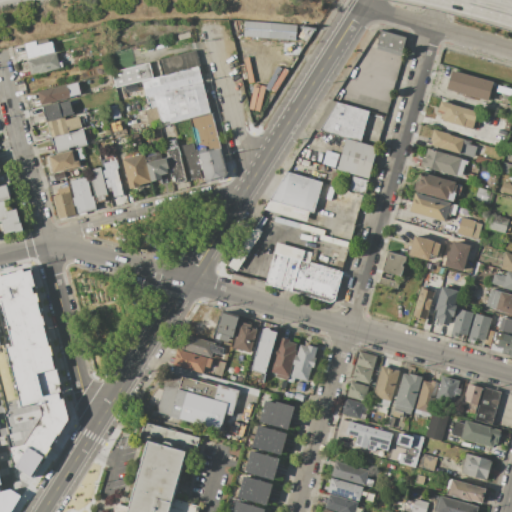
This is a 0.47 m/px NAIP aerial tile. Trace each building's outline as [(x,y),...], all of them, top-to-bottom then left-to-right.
[(242,36),(294,41),(296,25),(243,20),(242,36)] [(406,38),(403,52),(377,45),(380,31),(406,38)] [(29,59),(25,43),(36,40),(36,41),(47,38),(48,42),(51,41),(54,52),(29,59)] [(199,66),(153,78),(149,63),(195,51),(199,66)] [(27,60),(56,53),(60,68),(38,73),(30,75),(27,60)] [(142,81),(116,88),(112,72),(149,63),(153,78),(142,81)] [(211,113),(189,119),(162,126),(162,124),(157,107),(152,108),(150,103),(148,103),(142,81),(153,78),(199,66),(211,113)] [(452,71),(493,82),(488,101),(474,97),(474,99),(463,96),(464,94),(446,89),(452,71)] [(70,97),(67,85),(78,82),(80,94),(70,97)] [(38,92),(67,84),(67,85),(70,97),(41,105),(38,92)] [(361,142),(346,138),(313,129),(331,100),(370,111),(361,142)] [(43,106),(59,102),(59,103),(70,101),(73,114),(47,121),(43,106)] [(473,129),(443,121),(445,111),(438,109),(441,101),(478,111),(473,129)] [(157,107),(162,124),(149,127),(145,110),(152,108),(157,107)] [(220,148),(198,154),(197,149),(189,119),(211,113),(220,148)] [(48,122),(65,118),(65,119),(79,116),(82,130),(52,138),(48,122)] [(52,138),(82,130),(83,129),(87,145),(77,148),(76,146),(69,148),(69,150),(56,153),(52,138)] [(460,154),(429,145),(433,130),(464,139),(460,154)] [(138,132),(143,151),(134,153),(129,135),(138,132)] [(361,142),(377,147),(368,179),(337,170),(346,138),(361,142)] [(169,169),(167,158),(166,156),(169,156),(165,141),(176,139),(181,156),(180,157),(186,182),(176,184),(174,177),(172,177),(169,169)] [(201,177),(192,180),(185,155),(184,156),(181,145),(192,143),(194,149),(197,149),(198,154),(202,169),(200,170),(201,177)] [(202,169),(198,154),(220,148),(226,171),(229,172),(224,180),(221,178),(205,182),(202,169)] [(427,148),(462,158),(457,176),(422,167),(427,148)] [(49,157),(72,151),(74,162),(79,160),(80,167),(54,174),(49,157)] [(333,167),(337,154),(325,151),(321,164),(333,167)] [(144,153),(146,163),(151,182),(140,185),(140,187),(130,190),(122,159),(144,153)] [(151,182),(146,163),(167,158),(169,169),(167,169),(168,173),(161,175),(162,180),(151,182)] [(124,195),(114,198),(112,191),(108,192),(103,170),(105,170),(104,163),(117,160),(119,168),(117,168),(124,195)] [(503,162),(511,164),(511,168),(510,174),(501,171),(503,162)] [(96,202),(91,181),(92,180),(89,170),(101,167),(108,194),(104,195),(105,200),(96,202)] [(322,182),(314,211),(269,199),(287,173),(322,182)] [(413,191),(416,181),(419,181),(422,173),(456,182),(455,184),(457,185),(455,192),(456,192),(453,202),(413,191)] [(78,214),(76,206),(74,206),(72,198),(74,197),(70,181),(89,176),(90,181),(88,182),(92,196),(93,196),(95,203),(94,204),(96,210),(78,214)] [(368,180),(364,194),(348,190),(352,176),(368,180)] [(511,184),(511,194),(500,191),(503,182),(511,184)] [(361,195),(357,210),(318,199),(322,184),(361,195)] [(0,186),(7,185),(11,198),(5,199),(0,200),(0,186)] [(76,215),(59,220),(53,196),(59,195),(57,189),(68,186),(76,215)] [(491,192),(477,187),(474,199),(488,203),(491,192)] [(451,203),(445,222),(410,212),(415,193),(451,203)] [(0,200),(5,199),(8,211),(17,209),(22,230),(6,234),(3,221),(0,221),(0,200)] [(314,211),(321,213),(318,224),(262,209),(269,199),(314,211)] [(505,233),(490,229),(493,215),(509,219),(509,221),(511,222),(509,230),(506,229),(505,233)] [(461,217),(476,221),(476,222),(482,224),(478,239),(471,237),(471,238),(456,234),(461,217)] [(237,271),(227,265),(256,228),(262,232),(237,271)] [(415,235),(441,243),(437,257),(430,255),(429,260),(409,255),(415,235)] [(470,245),(463,272),(445,266),(452,240),(470,245)] [(274,253),(277,243),(312,253),(309,263),(301,261),(274,253)] [(511,272),(500,269),(501,266),(492,264),(496,250),(511,254),(511,272)] [(387,251),(407,257),(401,277),(381,271),(387,251)] [(301,261),(292,291),(265,284),(274,253),(301,261)] [(334,303),(292,291),(301,261),(309,263),(342,272),(334,303)] [(511,290),(502,288),(502,287),(491,283),(493,274),(501,276),(502,274),(505,275),(506,271),(511,272),(511,290)] [(380,277),(399,282),(397,289),(378,284),(380,277)] [(467,283),(475,285),(473,294),(465,291),(467,283)] [(442,285),(460,291),(456,305),(457,306),(454,317),(452,317),(449,326),(439,323),(440,319),(435,318),(437,310),(435,309),(442,285)] [(421,288),(434,292),(426,319),(413,315),(421,288)] [(485,306),(490,288),(511,295),(511,298),(511,314),(506,313),(485,306)] [(473,313),(467,335),(460,333),(459,337),(451,335),(458,309),(473,313)] [(222,312),(238,317),(233,337),(229,336),(228,342),(215,338),(222,312)] [(476,313),(491,318),(488,330),(485,341),(477,339),(477,341),(468,339),(476,313)] [(511,320),(511,335),(498,331),(502,318),(511,320)] [(257,330),(249,358),(231,353),(240,324),(241,325),(242,322),(252,325),(251,328),(257,330)] [(265,374),(251,370),(263,328),(266,329),(266,327),(270,329),(270,330),(277,332),(265,374)] [(485,341),(488,330),(494,332),(490,346),(484,344),(485,341)] [(500,337),(498,342),(492,340),(495,332),(501,334),(500,337)] [(504,334),(511,336),(511,357),(510,357),(510,355),(501,353),(503,349),(497,347),(498,342),(500,337),(503,338),(504,334)] [(183,350),(187,335),(215,343),(212,352),(210,357),(183,350)] [(289,377),(268,371),(275,347),(277,347),(280,337),(290,340),(290,341),(297,344),(295,350),(297,350),(296,355),(293,364),(289,377)] [(215,343),(224,346),(222,355),(212,352),(215,343)] [(296,355),(297,355),(300,344),(307,347),(308,345),(317,347),(314,357),(317,358),(314,368),(312,367),(307,382),(291,377),(294,365),(293,364),(296,355)] [(176,349),(212,359),(209,368),(205,367),(203,374),(172,365),(176,349)] [(359,352),(377,356),(373,370),(356,366),(359,352)] [(356,366),(373,370),(369,384),(352,379),(356,366)] [(399,370),(390,402),(389,401),(388,408),(377,405),(379,398),(373,396),(381,366),(399,370)] [(423,377),(414,409),(412,409),(411,415),(403,412),(402,415),(400,415),(399,418),(392,416),(396,404),(394,404),(403,374),(411,376),(411,374),(423,377)] [(165,385),(177,389),(181,376),(217,387),(218,384),(239,390),(231,416),(225,414),(219,434),(192,427),(193,423),(157,412),(165,385)] [(440,383),(442,376),(460,381),(459,383),(463,384),(460,396),(456,395),(454,401),(436,396),(440,383)] [(305,383),(303,392),(295,390),(298,380),(305,383)] [(440,383),(436,396),(431,414),(415,409),(422,383),(430,385),(431,381),(440,383)] [(350,382),(368,387),(364,402),(346,397),(350,382)] [(482,388),(475,414),(461,410),(468,384),(482,388)] [(484,387),(501,391),(491,425),(475,420),(484,387)] [(0,441),(44,430),(71,423),(63,393),(0,408),(0,441)] [(346,398),(363,403),(359,419),(341,414),(346,398)] [(262,411),(265,400),(276,403),(277,401),(294,406),(291,419),(262,411)] [(291,419),(288,429),(265,422),(264,424),(259,423),(262,411),(291,419)] [(425,436),(431,414),(448,419),(442,441),(425,436)] [(465,420),(501,430),(497,444),(494,443),(492,448),(460,439),(465,420)] [(349,421),(393,433),(388,450),(376,447),(375,451),(354,445),(356,437),(346,434),(349,421)] [(287,433),(284,444),(255,436),(258,425),(287,433)] [(0,441),(44,430),(49,449),(0,461),(0,441)] [(423,437),(415,467),(398,462),(401,453),(406,455),(412,434),(423,437)] [(255,436),(284,444),(281,455),(252,447),(255,436)] [(127,511),(148,440),(187,452),(173,499),(200,507),(198,511),(127,511)] [(251,451),(279,458),(276,469),(249,461),(251,451)] [(422,453),(437,457),(433,471),(418,467),(422,453)] [(466,453),(492,460),(486,480),(461,473),(466,453)] [(276,469),(273,480),(246,472),(249,461),(276,469)] [(335,461),(369,470),(366,478),(374,480),(371,488),(331,476),(335,461)] [(425,477),(423,485),(414,482),(416,474),(425,477)] [(273,484),(269,495),(241,486),(244,476),(273,484)] [(331,478),(363,486),(359,502),(327,493),(331,478)] [(452,479),(486,489),(482,503),(472,500),(471,502),(448,496),(452,479)] [(241,486),(269,495),(266,506),(238,498),(241,486)] [(0,511),(8,511),(19,495),(9,489),(0,490),(0,511)] [(358,502),(355,511),(339,511),(325,508),(329,494),(358,502)] [(433,511),(438,496),(478,507),(476,511),(433,511)] [(428,503),(426,511),(411,511),(415,499),(428,503)] [(234,511),(237,501),(265,510),(264,511),(234,511)]
